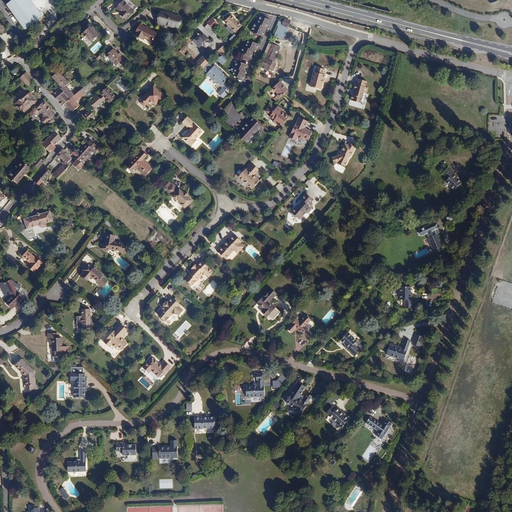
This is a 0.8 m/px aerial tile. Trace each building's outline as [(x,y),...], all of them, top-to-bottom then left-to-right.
[(43,17),(30,0),(12,0),(7,4),(26,29),(43,17)] [(117,9),(122,13),(123,14),(121,16),(126,20),(134,11),(124,1),(117,9)] [(181,17),(161,12),(158,23),(178,28),(181,17)] [(230,15),(224,22),(235,32),(242,25),(230,15)] [(270,21),(261,17),(257,24),(255,23),(251,32),(262,37),(270,21)] [(279,21),(276,26),(278,27),(274,36),(281,39),(282,38),(284,35),(285,36),(289,28),(287,27),(290,20),(285,18),(283,22),(279,21)] [(212,19),(207,23),(208,25),(213,29),(217,25),(212,19)] [(142,37),(144,38),(152,42),(154,36),(155,37),(156,34),(156,33),(140,25),(135,35),(141,38),(142,37)] [(208,25),(205,28),(212,34),(215,31),(213,29),(208,25)] [(99,36),(95,31),(92,28),(91,27),(83,33),(92,42),(99,36)] [(201,33),(193,42),(205,54),(214,45),(201,33)] [(259,45),(249,41),(246,48),(243,47),(241,54),(254,59),(259,45)] [(269,43),(263,55),(265,57),(261,66),(272,71),(276,63),(274,62),(280,48),(269,43)] [(57,44),(51,49),(55,53),(61,48),(57,44)] [(224,45),(218,51),(223,55),(229,49),(224,45)] [(114,49),(107,56),(116,66),(123,60),(121,57),(123,55),(120,53),(119,54),(114,49)] [(195,64),(202,71),(209,63),(210,63),(202,56),(195,64)] [(223,56),(217,59),(223,65),(227,59),(223,56)] [(248,66),(237,62),(235,68),(237,68),(234,76),(243,80),(248,66)] [(209,63),(202,71),(217,83),(223,88),(222,89),(226,93),(231,87),(225,82),(227,80),(223,76),(224,75),(214,66),(213,67),(209,63)] [(315,72),(314,72),(310,87),(321,90),(325,75),(324,75),(325,70),(316,68),(315,72)] [(66,86),(70,83),(68,82),(72,78),(67,73),(63,76),(55,69),(50,74),(53,77),(59,84),(61,90),(66,86)] [(33,80),(27,72),(21,77),(25,82),(27,81),(29,84),(33,80)] [(367,82),(357,79),(351,101),(361,104),(364,93),(367,94),(368,88),(365,88),(367,82)] [(75,95),(66,103),(72,112),(80,105),(77,101),(84,95),(83,94),(93,85),(90,82),(75,95)] [(277,83),(270,88),(275,95),(270,99),(272,102),(284,92),(277,83)] [(63,106),(66,103),(75,95),(66,86),(61,90),(59,91),(56,93),(53,95),(58,102),(58,101),(63,106)] [(159,102),(158,101),(159,100),(159,99),(160,98),(162,99),(165,96),(155,86),(150,92),(149,91),(142,99),(143,101),(142,102),(142,104),(144,106),(146,106),(147,104),(148,105),(150,104),(153,104),(155,106),(158,102),(159,102)] [(116,97),(107,87),(101,93),(102,95),(99,97),(98,96),(90,103),(93,107),(93,106),(95,108),(99,105),(106,99),(109,103),(116,97)] [(24,113),(37,101),(32,94),(29,96),(28,95),(23,89),(17,95),(20,99),(16,104),(24,113)] [(226,93),(222,89),(218,94),(222,98),(226,93)] [(52,110),(45,101),(43,103),(41,102),(30,113),(32,116),(31,117),(33,119),(37,116),(36,115),(39,112),(41,113),(42,112),(46,117),(50,112),(52,110)] [(224,112),(218,106),(212,113),(218,119),(224,112)] [(272,122),(280,128),(286,120),(288,117),(280,111),(281,109),(277,106),(269,117),(274,120),(272,122)] [(90,111),(84,116),(89,121),(95,116),(90,111)] [(52,123),(57,118),(50,112),(46,117),(45,117),(52,123)] [(192,129),(190,130),(191,131),(189,132),(183,138),(192,146),(197,141),(196,140),(203,132),(196,125),(195,126),(192,123),(194,122),(188,117),(184,123),(189,127),(189,126),(192,129)] [(262,126),(253,118),(248,123),(247,122),(241,128),(243,130),(237,136),(246,144),(262,126)] [(296,125),(295,125),(289,138),(295,141),(297,138),(302,140),(303,138),(308,140),(312,133),(304,129),(307,122),(299,118),(296,125)] [(60,140),(62,138),(55,131),(42,144),(51,153),(57,147),(55,145),(57,143),(60,140)] [(90,144),(88,142),(79,153),(75,149),(72,152),(76,156),(84,165),(95,152),(99,148),(92,141),(90,144)] [(357,146),(351,143),(349,146),(345,144),(341,153),(342,153),(341,155),(333,158),(335,164),(337,163),(345,167),(350,157),(351,157),(357,146)] [(62,166),(56,172),(57,173),(54,176),(58,180),(67,171),(66,170),(64,167),(67,164),(72,159),(63,149),(57,155),(63,161),(61,163),(63,165),(62,166)] [(143,151),(128,167),(132,171),(136,167),(145,176),(153,168),(143,159),(147,155),(143,151)] [(39,168),(45,161),(44,161),(41,158),(39,156),(35,162),(33,161),(31,161),(27,165),(23,161),(17,167),(14,171),(14,170),(8,177),(12,181),(13,180),(17,184),(34,164),(39,168)] [(79,170),(84,165),(76,156),(75,157),(78,160),(73,164),(79,170)] [(251,162),(238,176),(252,189),(260,180),(254,175),(259,170),(251,162)] [(47,168),(39,177),(43,180),(43,181),(44,180),(51,172),(47,168)] [(448,178),(445,181),(454,190),(462,183),(456,177),(457,176),(448,168),(443,173),(448,178)] [(173,183),(170,186),(169,185),(169,184),(166,187),(168,189),(167,189),(174,195),(173,196),(177,200),(177,202),(180,204),(181,204),(186,208),(189,204),(193,200),(188,196),(189,195),(188,194),(186,192),(185,191),(184,192),(180,188),(180,189),(173,183)] [(281,191),(284,187),(279,183),(276,187),(281,191)] [(302,201),(298,206),(295,209),(291,213),(291,214),(291,216),(295,220),(298,220),(301,223),(307,216),(308,217),(310,216),(313,213),(313,211),(312,211),(312,210),(310,208),(315,203),(306,195),(301,200),(302,201)] [(457,218),(454,210),(445,214),(449,221),(457,218)] [(50,211),(40,214),(40,216),(37,217),(37,215),(24,219),(27,229),(25,230),(28,240),(34,238),(31,228),(38,226),(43,228),(47,227),(46,224),(53,221),(50,211)] [(431,225),(424,228),(419,230),(421,236),(426,234),(428,233),(430,237),(428,238),(434,251),(442,247),(437,234),(436,230),(438,229),(436,223),(431,225)] [(113,239),(113,235),(107,234),(105,243),(102,248),(107,253),(110,249),(121,251),(125,252),(126,245),(122,244),(122,243),(114,241),(114,239),(113,239)] [(229,240),(218,251),(226,258),(234,249),(238,253),(244,246),(240,243),(242,241),(235,234),(229,240)] [(427,248),(414,254),(416,258),(429,253),(427,248)] [(30,263),(29,264),(36,270),(43,263),(35,257),(27,251),(22,257),(30,263)] [(92,258),(88,254),(82,260),(87,264),(92,258)] [(193,269),(190,272),(191,273),(190,274),(186,279),(192,285),(195,285),(197,282),(197,280),(202,275),(206,275),(209,277),(213,272),(208,268),(209,267),(202,261),(197,266),(196,264),(192,268),(193,269)] [(36,270),(29,264),(27,267),(34,273),(36,270)] [(91,276),(99,282),(103,276),(104,276),(94,268),(89,264),(83,271),(86,273),(83,276),(88,280),(91,276)] [(108,280),(103,276),(99,282),(98,283),(102,287),(108,280)] [(65,282),(70,287),(75,282),(70,277),(65,282)] [(11,281),(1,286),(5,292),(9,289),(13,297),(8,302),(10,304),(13,307),(23,297),(18,292),(21,287),(17,284),(16,285),(14,286),(11,281)] [(411,295),(411,293),(411,287),(400,287),(400,300),(405,300),(405,308),(413,308),(412,295),(411,295)] [(276,294),(271,289),(257,303),(264,309),(262,311),(267,316),(268,315),(273,320),(281,312),(269,301),(276,294)] [(181,305),(179,303),(174,299),(172,297),(168,302),(167,301),(165,302),(163,304),(163,306),(164,307),(162,310),(161,309),(157,314),(161,317),(161,319),(163,321),(165,321),(165,322),(172,314),(178,314),(179,315),(183,310),(179,307),(181,305)] [(89,309),(81,310),(81,318),(76,318),(77,329),(90,328),(89,309)] [(297,319),(287,329),(292,333),(297,328),(302,334),(301,335),(308,342),(312,337),(306,330),(307,329),(305,327),(311,320),(306,315),(300,321),(297,319)] [(127,344),(123,340),(122,341),(120,339),(121,338),(128,331),(121,324),(114,332),(113,331),(103,342),(109,347),(111,344),(115,348),(117,346),(121,350),(127,344)] [(346,346),(345,347),(354,356),(360,350),(354,344),(357,341),(348,332),(341,340),(345,344),(346,346)] [(48,334),(48,339),(50,339),(50,346),(53,346),(53,351),(53,357),(53,361),(58,361),(58,357),(61,357),(61,351),(67,351),(67,346),(61,346),(61,338),(55,338),(55,334),(48,334)] [(423,336),(416,334),(413,344),(420,346),(423,336)] [(403,349),(390,345),(386,355),(404,360),(410,340),(406,339),(403,349)] [(159,377),(160,376),(162,374),(163,375),(171,367),(165,362),(161,367),(159,365),(160,364),(152,358),(143,368),(149,373),(151,370),(159,377)] [(27,381),(27,385),(34,385),(36,385),(34,371),(22,359),(16,366),(26,375),(26,381),(27,381)] [(85,380),(85,378),(85,374),(83,374),(83,368),(72,367),(72,373),(71,373),(71,381),(71,385),(74,385),(74,397),(84,397),(85,397),(85,391),(85,389),(87,389),(87,380),(85,380)] [(281,373),(272,384),(278,389),(287,378),(281,373)] [(265,397),(264,374),(256,374),(256,380),(257,380),(258,386),(246,386),(246,398),(265,397)] [(306,387),(299,382),(286,402),(301,413),(312,396),(308,394),(304,399),(300,396),(306,387)] [(326,392),(328,393),(331,387),(324,384),(321,390),(326,392)] [(337,391),(328,401),(331,405),(336,399),(337,400),(342,395),(337,391)] [(343,414),(344,413),(337,407),(332,412),(335,415),(332,419),(342,427),(349,420),(344,415),(343,414)] [(207,417),(207,415),(194,416),(195,430),(203,429),(215,428),(215,417),(209,417),(207,417)] [(382,440),(392,424),(386,420),(383,425),(370,417),(366,423),(379,431),(376,436),(382,440)] [(152,458),(159,458),(159,456),(171,456),(172,458),(178,458),(177,440),(171,440),(171,447),(152,447),(152,458)] [(128,442),(116,443),(116,450),(123,450),(123,456),(136,455),(136,444),(128,445),(128,442)] [(68,462),(68,472),(86,471),(86,452),(81,452),(81,461),(68,462)]
